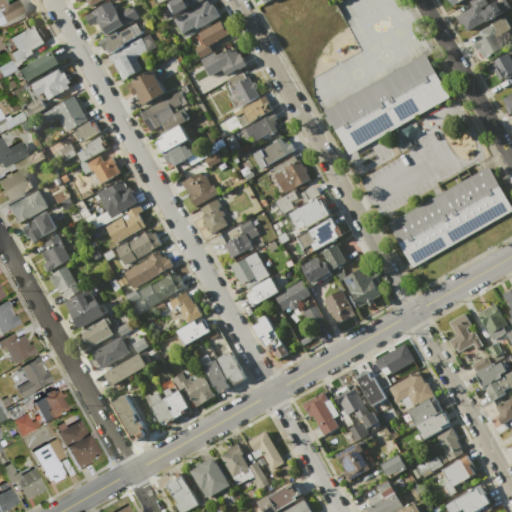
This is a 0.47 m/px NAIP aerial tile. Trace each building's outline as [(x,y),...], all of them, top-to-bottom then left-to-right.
[(5,23),(0,13),(0,0),(4,0),(7,5),(15,0),(17,0),(25,13),(5,23)] [(171,1),(172,0),(203,0),(189,8),(188,7),(178,13),(171,1)] [(220,16),(198,28),(196,25),(182,33),(174,19),(208,0),(211,5),(213,4),(220,16)] [(511,5),(466,30),(462,24),(460,25),(455,16),(472,6),(468,0),(485,0),(486,2),(479,7),(480,10),(496,1),(497,2),(501,0),(509,0),(511,5)] [(104,36),(96,22),(90,25),(84,15),(110,1),(116,12),(131,4),(138,17),(104,36)] [(504,16),(511,30),(511,41),(483,58),(478,49),(477,49),(473,43),(483,38),(479,31),(504,16)] [(200,58),(194,48),(203,43),(197,33),(221,20),(229,33),(209,44),(213,51),(200,58)] [(143,32),(124,43),(125,45),(110,53),(108,49),(104,51),(98,41),(117,31),(118,32),(138,22),(143,32)] [(34,25),(36,30),(40,28),(44,36),(41,38),(43,42),(31,49),(33,53),(15,63),(10,53),(16,50),(10,38),(34,25)] [(123,80),(113,62),(112,63),(107,55),(140,38),(148,51),(135,58),(142,69),(123,80)] [(247,64),(226,76),(222,69),(209,76),(200,59),(214,51),(216,55),(234,46),(238,54),(240,53),(247,64)] [(23,82),(16,70),(53,50),(60,63),(23,82)] [(511,51),(511,73),(500,80),(494,71),(490,73),(486,66),(496,61),(495,60),(511,51)] [(349,154),(324,110),(425,53),(450,97),(349,154)] [(15,70),(2,77),(0,73),(0,66),(10,61),(15,70)] [(36,80),(58,68),(61,74),(64,72),(69,82),(67,83),(69,87),(60,92),(58,90),(46,97),(46,95),(42,97),(38,91),(41,89),(36,80)] [(142,106),(136,93),(133,95),(126,83),(152,69),(165,93),(142,106)] [(259,96),(236,108),(231,99),(235,97),(226,81),(243,72),(246,78),(248,76),(252,83),(255,82),(258,88),(255,90),(259,96)] [(141,113),(180,91),(187,104),(183,107),(189,118),(167,130),(163,124),(150,131),(141,113)] [(511,113),(511,114),(502,98),(511,92),(511,113)] [(74,95),(87,120),(68,131),(59,115),(41,125),(36,116),(74,95)] [(241,127),(233,113),(265,96),(273,110),(241,127)] [(42,99),(46,107),(38,112),(39,113),(27,119),(22,110),(27,108),(26,106),(35,100),(36,102),(42,99)] [(273,111),(277,119),(275,120),(276,123),(273,124),(276,129),(255,141),(252,135),(245,139),(239,129),(273,111)] [(89,120),(93,127),(96,125),(99,131),(82,140),(81,138),(77,140),(74,133),(78,131),(76,127),(89,120)] [(162,153),(156,141),(163,137),(162,135),(180,125),(188,139),(179,144),(162,153)] [(224,139),(232,135),(239,147),(231,151),(224,139)] [(100,136),(103,142),(102,143),(105,150),(81,163),(76,152),(87,146),(85,144),(100,136)] [(294,150),(260,169),(251,152),(258,149),(259,151),(274,143),(272,141),(280,136),(284,143),(287,141),(289,144),(290,143),(294,150)] [(28,155),(4,168),(0,162),(0,137),(1,137),(7,149),(21,141),(28,155)] [(193,155),(173,166),(171,162),(168,163),(162,153),(179,144),(181,147),(185,145),(188,149),(190,148),(193,155)] [(0,186),(0,179),(5,177),(4,175),(10,172),(11,174),(16,171),(13,164),(36,152),(36,153),(41,150),(45,157),(23,169),(26,175),(22,177),(24,182),(28,179),(33,189),(9,203),(0,186)] [(204,159),(216,153),(220,160),(208,167),(204,159)] [(86,162),(99,155),(102,161),(111,156),(120,173),(101,183),(93,169),(91,171),(86,162)] [(285,194),(274,173),(276,171),(273,166),(294,155),(296,160),(299,159),(311,180),(285,194)] [(388,223),(488,166),(511,208),(511,210),(413,267),(388,223)] [(218,194),(194,208),(187,195),(189,194),(185,188),(184,189),(180,182),(201,171),(203,175),(205,173),(211,185),(213,184),(218,194)] [(122,180),(126,188),(130,186),(139,202),(110,218),(96,193),(107,187),(107,188),(122,180)] [(282,214),(274,200),(296,188),(299,193),(315,184),(320,193),(282,214)] [(18,224),(12,214),(7,206),(21,198),(21,199),(39,189),(49,207),(18,224)] [(330,214),(298,231),(289,213),(318,197),(321,204),(324,203),(330,214)] [(211,233),(207,226),(205,227),(203,224),(205,223),(201,215),(203,214),(200,208),(217,198),(221,205),(218,207),(220,211),(223,209),(226,214),(223,215),(228,224),(211,233)] [(115,244),(105,225),(121,216),(123,220),(128,217),(125,212),(139,204),(143,211),(139,213),(147,227),(115,244)] [(56,229),(33,241),(30,236),(27,237),(22,228),(25,226),(25,225),(35,219),(34,218),(47,211),(56,229)] [(232,256),(223,241),(241,231),(238,225),(255,216),(258,223),(253,225),(258,233),(248,238),(253,248),(249,250),(248,248),(232,256)] [(315,250),(311,243),(302,248),(296,237),(331,218),(336,226),(338,225),(344,235),(315,250)] [(115,248),(127,241),(127,243),(141,235),(140,234),(151,228),(153,233),(155,232),(162,244),(124,265),(115,248)] [(47,272),(43,264),(46,262),(41,251),(46,248),(43,243),(58,235),(71,259),(47,272)] [(346,261),(332,269),(322,251),(337,243),(346,261)] [(123,272),(149,257),(149,256),(158,250),(162,257),(166,255),(167,259),(169,258),(173,267),(133,289),(123,272)] [(270,276),(247,289),(244,283),(241,284),(237,277),(235,278),(233,275),(235,274),(230,265),(256,251),(270,276)] [(330,271),(310,282),(300,265),(317,256),(320,261),(324,259),(330,271)] [(50,275),(67,265),(81,290),(66,298),(62,292),(59,293),(50,275)] [(342,278),(364,266),(380,295),(358,307),(342,278)] [(138,290),(175,270),(177,273),(179,272),(183,280),(181,281),(184,286),(147,306),(138,290)] [(253,306),(246,294),(253,290),(252,287),(272,276),(280,291),(253,306)] [(274,295),(302,280),(310,295),(298,302),(299,305),(291,310),(289,306),(282,310),(274,295)] [(79,328),(64,301),(73,297),(74,299),(83,294),(82,292),(90,287),(105,314),(79,328)] [(511,309),(503,293),(511,287),(511,327),(508,319),(511,316),(509,310),(511,309)] [(323,299),(342,289),(355,314),(337,324),(323,299)] [(186,291),(194,305),(197,304),(203,315),(187,324),(177,306),(172,309),(168,301),(186,291)] [(0,304),(8,300),(11,307),(9,308),(13,316),(16,315),(20,323),(1,334),(0,332),(0,304)] [(476,314),(495,303),(506,324),(502,326),(506,332),(492,340),(485,327),(484,328),(476,314)] [(316,305),(328,328),(317,335),(304,311),(316,305)] [(464,313),(471,326),(467,328),(469,333),(474,330),(482,345),(475,349),(472,344),(458,351),(456,348),(452,351),(446,341),(457,335),(449,321),(464,313)] [(253,326),(260,322),(259,321),(260,318),(265,316),(268,317),(287,354),(277,359),(272,350),(269,351),(266,349),(253,326)] [(89,347),(87,343),(83,345),(79,338),(83,336),(81,331),(107,317),(111,323),(108,325),(113,334),(89,347)] [(184,345),(177,331),(195,320),(198,324),(203,321),(207,329),(210,328),(211,330),(184,345)] [(119,336),(115,328),(129,321),(133,328),(119,336)] [(37,352),(14,365),(4,346),(0,348),(0,340),(14,332),(17,338),(24,334),(29,344),(32,343),(37,352)] [(92,352),(120,337),(129,353),(101,368),(92,352)] [(131,344),(143,337),(148,346),(138,351),(136,347),(134,349),(131,344)] [(414,361),(391,374),(386,365),(380,369),(374,360),(404,344),(414,361)] [(231,352),(245,378),(234,384),(230,377),(226,378),(216,359),(215,358),(225,353),(226,354),(231,352)] [(110,386),(103,373),(140,353),(147,366),(110,386)] [(38,356),(43,364),(41,365),(45,372),(47,372),(51,380),(33,390),(34,392),(22,398),(16,387),(27,381),(19,367),(38,356)] [(229,387),(220,392),(216,385),(213,387),(202,366),(212,361),(216,359),(226,378),(225,379),(229,387)] [(475,373),(494,362),(495,365),(501,362),(506,371),(500,374),(501,376),(484,386),(482,387),(475,373)] [(387,388),(418,370),(425,382),(427,381),(434,394),(413,406),(407,396),(395,403),(387,388)] [(511,370),(511,386),(509,388),(509,387),(503,390),(505,393),(491,401),(486,392),(487,391),(484,386),(501,376),(511,370)] [(213,395),(195,405),(185,386),(179,390),(172,377),(181,372),(185,379),(190,376),(192,381),(202,375),(213,395)] [(371,406),(356,379),(368,372),(372,379),(375,378),(386,397),(371,406)] [(175,384),(178,390),(189,410),(175,418),(164,397),(166,396),(163,391),(175,384)] [(366,428),(361,417),(358,419),(353,411),(347,414),(335,394),(352,384),(355,389),(357,388),(360,393),(358,394),(368,411),(372,409),(378,421),(366,428)] [(43,421),(32,402),(45,395),(43,393),(50,389),(52,392),(56,389),(61,391),(64,397),(62,398),(67,408),(43,421)] [(175,418),(169,421),(168,418),(159,423),(144,395),(149,393),(151,396),(157,392),(161,399),(164,397),(175,418)] [(322,435),(312,416),(309,417),(306,411),(305,412),(301,404),(324,392),(328,399),(330,398),(339,415),(333,418),(338,427),(322,435)] [(111,402),(126,394),(137,413),(134,415),(137,419),(135,420),(136,423),(141,420),(148,434),(133,442),(111,402)] [(436,395),(439,402),(437,403),(441,411),(435,415),(415,425),(408,411),(436,395)] [(511,417),(500,424),(496,418),(499,417),(497,415),(499,414),(495,406),(511,397),(511,417)] [(435,415),(436,417),(443,412),(449,422),(441,426),(443,429),(422,440),(418,433),(419,432),(415,425),(435,415)] [(26,413),(35,429),(21,437),(12,421),(26,413)] [(76,466),(57,432),(59,431),(55,425),(62,421),(64,425),(66,424),(64,420),(77,413),(99,454),(76,466)] [(348,428),(360,422),(367,434),(355,441),(348,428)] [(435,435),(452,426),(458,438),(457,439),(461,447),(460,447),(463,453),(449,461),(435,435)] [(247,441),(265,431),(283,463),(271,470),(259,448),(253,451),(247,441)] [(55,438),(65,457),(56,462),(64,477),(50,485),(31,451),(55,438)] [(348,482),(343,472),(344,471),(335,455),(358,442),(362,449),(359,451),(369,469),(351,479),(352,480),(348,482)] [(219,455),(227,451),(226,449),(236,443),(242,453),(240,453),(248,467),(231,476),(219,455)] [(379,464),(398,453),(406,468),(394,475),(392,473),(386,476),(379,464)] [(442,465),(415,480),(410,471),(416,467),(415,466),(425,460),(425,462),(436,455),(442,465)] [(189,470),(196,467),(195,464),(200,461),(201,463),(213,456),(229,485),(210,496),(209,495),(204,498),(189,470)] [(442,470),(467,456),(472,464),(469,465),(474,474),(453,486),(456,491),(449,496),(442,484),(448,481),(442,470)] [(256,461),(268,484),(260,489),(248,466),(256,461)] [(45,490),(25,500),(14,481),(9,483),(0,467),(9,462),(14,473),(18,471),(20,475),(33,468),(45,490)] [(196,504),(181,511),(177,511),(173,503),(176,502),(166,484),(168,483),(169,481),(172,479),(175,479),(181,476),(196,504)] [(392,511),(368,511),(365,507),(371,504),(368,498),(380,491),(378,487),(390,480),(404,506),(392,511)] [(262,511),(256,501),(267,495),(268,496),(294,482),(300,493),(295,497),(296,499),(276,510),(277,511),(262,511)] [(481,484),(486,493),(485,494),(490,503),(473,511),(464,511),(462,508),(455,511),(449,511),(445,504),(481,484)] [(0,511),(0,492),(8,488),(16,503),(9,507),(10,509),(5,511),(4,509),(0,511)] [(311,511),(281,511),(305,499),(311,511)] [(394,511),(415,501),(420,511),(394,511)]
